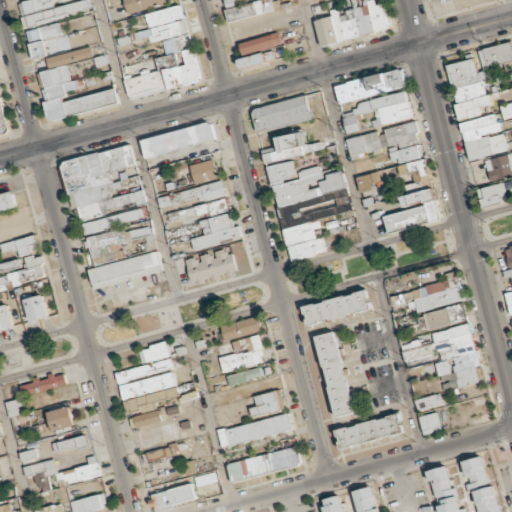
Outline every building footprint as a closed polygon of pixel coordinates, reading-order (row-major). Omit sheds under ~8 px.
[(70,0),(22,0),(20,1),(22,14),(56,7),(55,3),(70,0)] [(125,0),(129,14),(167,4),(165,0),(125,0)] [(237,0),(224,0),(226,8),(236,6),(235,0),(237,0)] [(278,0),(276,0),(263,4),(262,0),(260,0),(225,10),(229,22),(280,8),(278,0)] [(339,41),(392,28),(386,2),(376,5),(375,0),(342,0),(346,14),(340,15),(338,8),(332,10),(339,41)] [(148,12),(150,25),(185,19),(183,6),(148,12)] [(338,43),(333,17),(316,20),(320,46),(338,43)] [(181,37),(183,45),(190,44),(186,22),(135,30),(137,39),(149,37),(150,42),(181,37)] [(28,40),(62,37),(61,25),(27,29),(28,40)] [(282,45),(280,34),(240,41),(242,53),(282,45)] [(47,55),(45,40),(31,42),(33,57),(47,55)] [(448,64),(460,120),(481,116),(480,107),(493,104),(491,93),(487,94),(485,86),(493,84),(489,66),(511,60),(511,42),(479,50),(483,70),(478,71),(475,59),(448,64)] [(95,56),(92,45),(48,58),(51,69),(95,56)] [(126,79),(131,99),(166,91),(166,89),(201,81),(194,49),(157,58),(160,71),(126,79)] [(239,60),(242,68),(275,59),(272,50),(239,60)] [(491,67),(493,77),(507,74),(505,63),(491,67)] [(116,89),(67,100),(65,92),(80,89),(78,80),(73,81),(70,65),(39,72),(43,89),(50,119),(120,104),(116,89)] [(341,104),(407,86),(402,68),(336,86),(341,104)] [(412,118),(407,92),(358,102),(360,111),(344,114),(348,133),(360,131),(357,115),(374,112),(377,125),(412,118)] [(312,118),(306,95),(253,109),(259,132),(312,118)] [(511,117),(511,103),(502,105),(504,119),(511,117)] [(509,151),(505,132),(501,133),(497,114),(462,122),(470,160),(509,151)] [(142,139),(146,157),(217,140),(212,123),(142,139)] [(266,162),(324,151),(323,141),(307,144),(305,132),(277,137),(278,146),(263,149),(266,162)] [(62,161),(69,194),(76,192),(82,218),(144,204),(141,191),(113,197),(112,191),(125,188),(123,181),(114,183),(112,171),(137,166),(132,145),(62,161)] [(421,158),(419,146),(391,151),(393,163),(421,158)] [(511,176),(511,153),(486,160),(492,182),(511,176)] [(191,165),(196,183),(219,177),(214,159),(191,165)] [(294,261),(328,252),(323,237),(317,238),(315,229),(321,228),(319,218),(334,214),(332,208),(303,216),(298,201),(347,187),(343,172),(323,177),(320,165),(298,172),(299,178),(294,160),(268,167),(294,261)] [(442,220),(428,160),(357,176),(360,190),(398,181),(397,177),(413,173),(415,183),(405,185),(408,195),(401,197),(404,209),(385,214),(389,232),(442,220)] [(159,197),(162,210),(227,193),(224,181),(159,197)] [(508,202),(505,183),(480,187),(482,206),(508,202)] [(0,194),(0,212),(17,209),(14,192),(0,194)] [(335,199),(339,212),(350,210),(346,196),(335,199)] [(230,208),(228,198),(180,211),(183,221),(230,208)] [(85,233),(150,217),(147,207),(83,223),(85,233)] [(243,238),(239,226),(235,227),(232,213),(201,221),(205,236),(192,239),(195,250),(243,238)] [(156,252),(153,235),(146,236),(144,227),(85,238),(87,247),(91,247),(94,263),(156,252)] [(19,249),(20,254),(40,249),(37,235),(1,244),(3,253),(19,249)] [(187,260),(192,284),(238,273),(233,250),(214,254),(214,253),(199,256),(200,257),(187,260)] [(164,273),(160,253),(90,267),(94,287),(164,273)] [(26,258),(28,269),(10,272),(13,285),(47,278),(42,255),(26,258)] [(511,277),(511,268),(503,271),(505,279),(511,277)] [(0,290),(11,288),(9,276),(0,277),(0,290)] [(415,299),(461,286),(465,300),(419,313),(415,299)] [(304,306),(309,324),(373,309),(368,290),(304,306)] [(25,300),(32,323),(50,317),(43,294),(25,300)] [(425,314),(464,303),(468,320),(429,330),(425,314)] [(0,330),(15,326),(9,304),(0,306),(0,330)] [(261,331),(257,316),(221,326),(225,341),(261,331)] [(434,332),(440,361),(450,358),(451,360),(438,363),(442,385),(448,384),(449,389),(479,383),(475,366),(480,365),(472,324),(434,332)] [(316,336),(334,332),(356,413),(338,417),(316,336)] [(233,342),(236,354),(220,358),(224,373),(266,363),(259,335),(233,342)] [(171,356),(168,343),(140,351),(143,363),(171,356)] [(174,368),(172,359),(117,372),(120,382),(174,368)] [(263,379),(261,368),(228,374),(230,384),(263,379)] [(21,385),(23,395),(67,385),(64,372),(33,379),(34,382),(21,385)] [(121,386),(124,400),(177,385),(173,372),(121,386)] [(124,400),(127,414),(141,410),(142,413),(156,410),(154,402),(179,395),(177,387),(124,400)] [(250,408),(253,418),(286,409),(280,389),(255,397),(257,406),(250,408)] [(443,403),(440,393),(416,400),(419,411),(443,403)] [(50,411),(53,431),(75,427),(72,407),(50,411)] [(160,411),(130,416),(132,428),(162,423),(160,411)] [(405,432),(400,412),(335,428),(340,448),(405,432)] [(420,417),(438,412),(442,429),(424,435),(420,417)] [(222,446),(293,429),(290,414),(219,431),(222,446)] [(52,441),(53,452),(88,447),(87,437),(52,441)] [(180,455),(178,445),(147,451),(149,462),(180,455)] [(233,481),(302,465),(298,447),(229,463),(233,481)] [(463,461),(469,495),(476,493),(479,511),(501,511),(496,485),(489,487),(484,457),(463,461)] [(25,465),(26,477),(58,473),(56,461),(25,465)] [(63,472),(67,485),(102,475),(98,462),(63,472)] [(429,470),(438,511),(467,511),(466,508),(461,509),(456,487),(453,488),(448,466),(429,470)] [(354,489),(359,511),(382,511),(376,485),(354,489)] [(154,495),(159,511),(180,504),(177,495),(187,492),(185,486),(154,495)] [(347,511),(343,494),(321,499),(323,511),(347,511)] [(73,511),(82,511),(107,509),(106,495),(72,499),(73,511)] [(0,511),(13,511),(11,500),(0,502),(0,511)]
